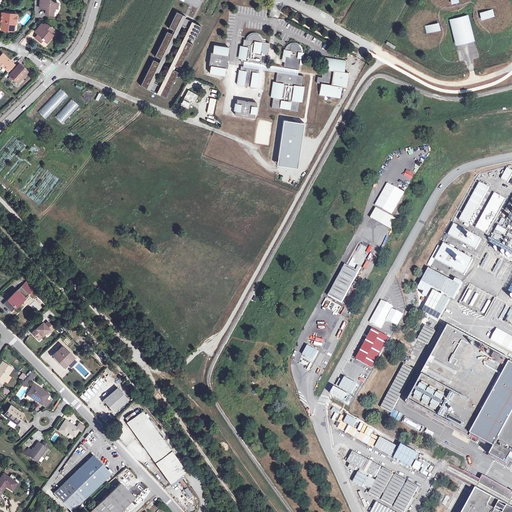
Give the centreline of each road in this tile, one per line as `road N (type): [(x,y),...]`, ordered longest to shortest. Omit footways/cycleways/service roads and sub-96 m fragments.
road 1 (track): [(220,330),(365,71),(383,60)]
road 2 (track): [(0,203),(144,362)]
road 3 (unclassified): [(244,142),(58,69)]
road 4 (unknown): [(454,441),(408,410),(402,397),(447,319),(486,324)]
road 5 (residential): [(69,396),(180,511)]
road 6 (track): [(383,60),(455,88),(511,66)]
road 7 (unknown): [(330,387),(356,380),(395,302),(388,282)]
road 8 (unknown): [(425,487),(419,475),(323,431)]
